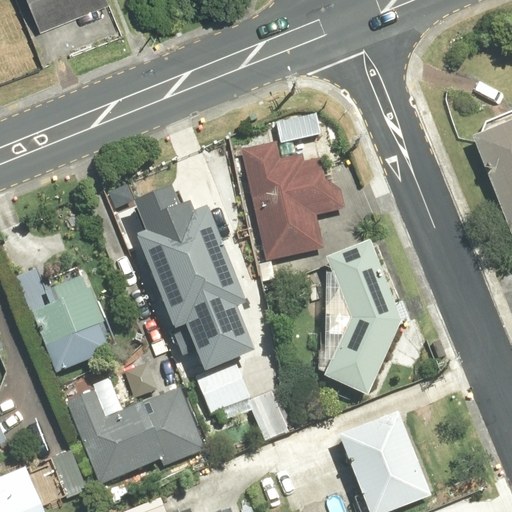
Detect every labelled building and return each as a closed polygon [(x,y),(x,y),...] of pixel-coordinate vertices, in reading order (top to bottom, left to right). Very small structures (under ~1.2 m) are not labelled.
[(111,0),(29,0),(41,31),(113,3),(111,0)] [(511,117),(471,133),(511,236),(511,117)] [(276,142),(241,150),(266,262),(325,249),(317,216),(344,210),(337,178),(325,180),(321,158),(305,161),(304,155),(280,160),(276,142)] [(147,232),(138,236),(174,332),(187,327),(205,373),(256,354),(239,307),(248,304),(212,208),(182,219),(177,204),(141,218),(147,232)] [(368,241),(326,259),(352,319),(325,377),(368,397),(403,322),(402,322),(368,241)] [(37,269),(17,277),(57,374),(114,350),(84,277),(47,292),(37,269)] [(0,332),(0,449),(9,446),(0,422),(0,352),(7,350),(0,332)] [(95,391),(67,402),(100,485),(161,462),(163,468),(209,450),(185,387),(106,418),(95,391)] [(398,413),(340,435),(368,511),(390,511),(430,497),(398,413)] [(80,450),(55,460),(70,498),(94,488),(80,450)] [(46,511),(30,468),(0,479),(0,511),(46,511)]
